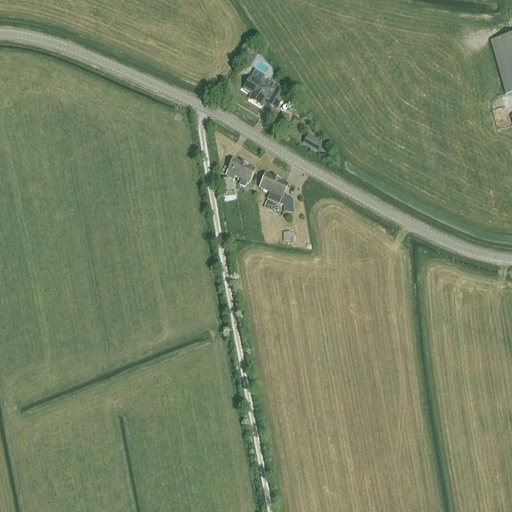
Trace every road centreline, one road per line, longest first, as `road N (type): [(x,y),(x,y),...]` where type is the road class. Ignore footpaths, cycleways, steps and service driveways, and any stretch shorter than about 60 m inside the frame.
road 1 (unclassified): [(272,511),(200,131),(202,107)]
road 2 (secondary): [(202,107),(437,238),(511,259)]
road 3 (secondary): [(0,36),(55,45),(202,107)]
